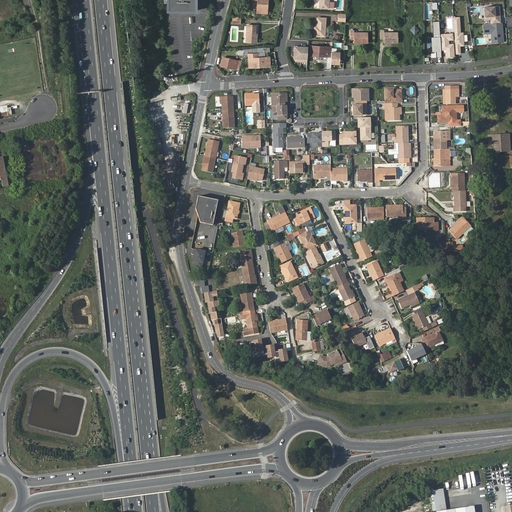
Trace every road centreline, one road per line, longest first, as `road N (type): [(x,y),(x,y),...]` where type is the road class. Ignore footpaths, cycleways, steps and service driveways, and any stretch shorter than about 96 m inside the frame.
road 1 (motorway): [(94,110),(133,488)]
road 2 (motorway): [(143,377),(104,0)]
road 3 (motorway): [(9,472),(0,433),(10,378),(33,355),(66,351),(104,380),(133,488)]
road 4 (unclassified): [(291,411),(271,390),(238,381),(212,357),(180,262),(186,179)]
road 5 (primary): [(18,509),(48,496),(265,468),(286,472)]
road 6 (primary): [(282,441),(262,452),(35,482),(15,476)]
road 7 (motorway): [(94,110),(85,221),(66,266),(25,325)]
road 8 (residential): [(320,194),(399,192),(413,179),(424,165),(421,75)]
road 9 (secondary): [(508,435),(373,446),(334,435)]
road 10 (residential): [(320,194),(370,303),(386,310),(401,341)]
road 11 (residential): [(260,195),(255,211),(267,286),(287,312),(292,348)]
road 12 (motorway): [(331,511),(362,471),(445,445)]
road 13 (motorway): [(165,511),(143,377)]
road 14 (motorway): [(157,511),(143,377)]
road 15 (residential): [(340,78),(338,119),(298,117),(296,80)]
